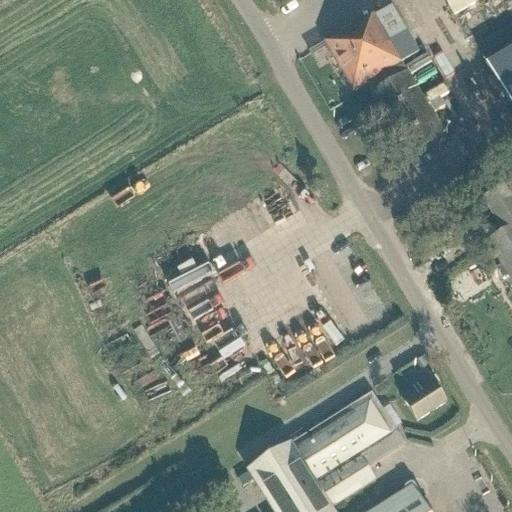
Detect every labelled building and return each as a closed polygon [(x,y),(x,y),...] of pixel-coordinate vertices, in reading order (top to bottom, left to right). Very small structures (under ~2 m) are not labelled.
[(442,0),(453,18),(484,0),(442,0)] [(367,86),(402,66),(416,57),(390,11),(359,30),(357,26),(323,46),(352,95),(367,86)] [(511,50),(485,66),(511,111),(511,50)] [(406,73),(402,66),(367,86),(372,92),(368,94),(407,160),(446,137),(407,72),(406,73)] [(511,197),(505,186),(481,200),(505,237),(491,245),(511,280),(511,197)] [(431,229),(413,240),(419,250),(437,239),(431,229)] [(429,379),(401,396),(417,422),(445,404),(429,379)] [(317,488),(332,511),(375,482),(368,471),(404,447),(372,395),(350,408),(351,410),(301,441),(327,482),(317,488)] [(327,482),(301,441),(250,474),(240,479),(245,488),(255,482),(273,511),(424,511),(419,503),(415,506),(408,495),(379,511),(331,511),(332,511),(317,488),(327,482)]
